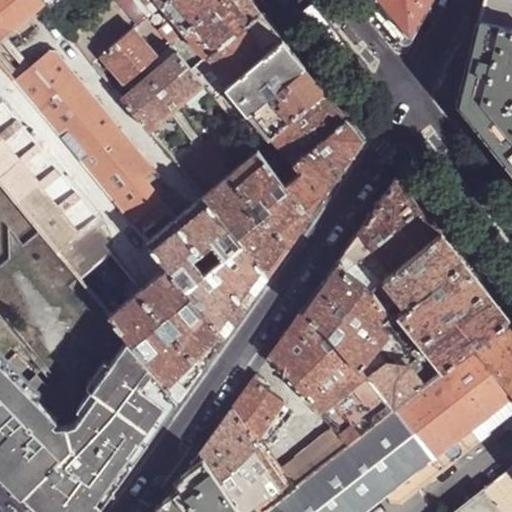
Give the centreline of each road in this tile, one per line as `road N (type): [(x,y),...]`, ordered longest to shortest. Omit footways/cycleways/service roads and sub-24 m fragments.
road 1 (residential): [(121,511),(382,148),(412,93)]
road 2 (tertiary): [(511,216),(412,93)]
